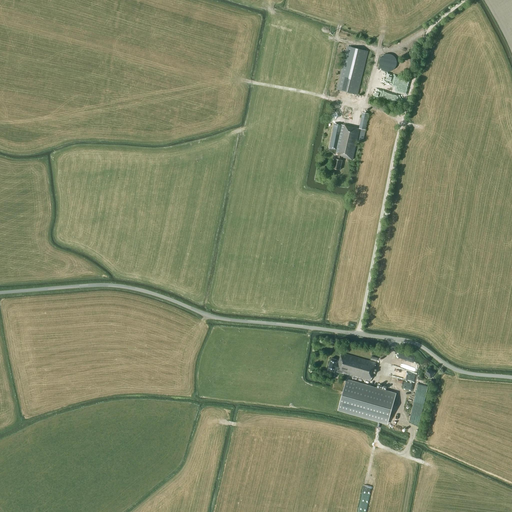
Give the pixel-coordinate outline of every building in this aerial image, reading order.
[(337,90),(357,94),(368,51),(347,46),(337,90)] [(385,53),(381,66),(394,70),(398,57),(385,53)] [(363,112),(359,128),(366,129),(369,114),(363,112)] [(358,138),(360,128),(335,123),(330,148),(337,150),(336,152),(338,153),(337,159),(335,158),(333,168),(340,170),(342,160),(341,160),(342,157),(353,160),(357,138),(358,138)] [(342,353),(339,362),(337,362),(338,360),(331,358),(328,370),(335,372),(336,369),(338,369),(337,372),(370,381),(376,363),(342,353)] [(392,366),(390,374),(412,380),(414,372),(392,366)] [(431,378),(435,373),(429,368),(425,374),(431,378)] [(395,394),(346,380),(343,391),(344,391),(339,409),(387,423),(395,394)]
